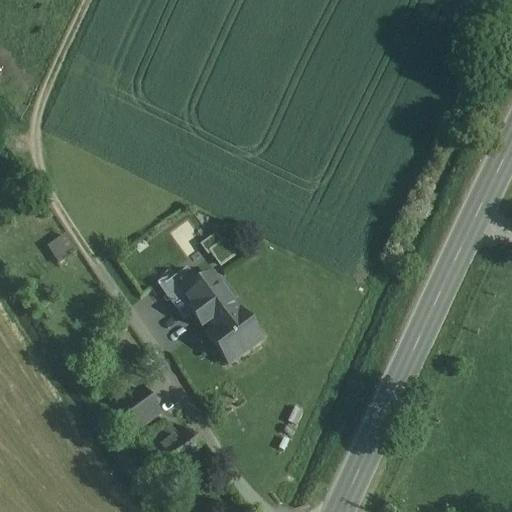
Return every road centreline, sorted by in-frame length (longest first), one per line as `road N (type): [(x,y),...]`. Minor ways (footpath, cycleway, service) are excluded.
road 1 (secondary): [(338,511),(511,145)]
road 2 (track): [(87,0),(27,144),(45,189),(96,268)]
